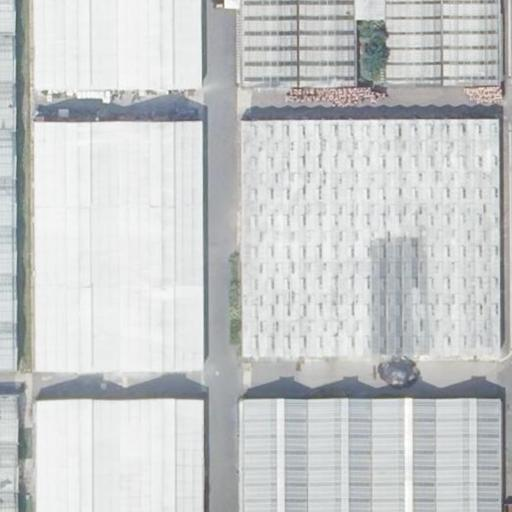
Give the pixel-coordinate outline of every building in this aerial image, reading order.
[(0,0),(0,367),(18,368),(14,0),(0,0)] [(32,0),(33,86),(202,86),(201,0),(32,0)] [(241,0),(242,82),(358,82),(357,16),(387,16),(387,81),(503,80),(502,0),(241,0)] [(502,353),(500,115),(242,117),(243,354),(502,353)] [(33,118),(36,369),(205,368),(202,116),(33,118)] [(244,511),(502,511),(502,396),(243,399),(244,511)] [(36,511),(205,511),(205,398),(36,399),(36,511)]
